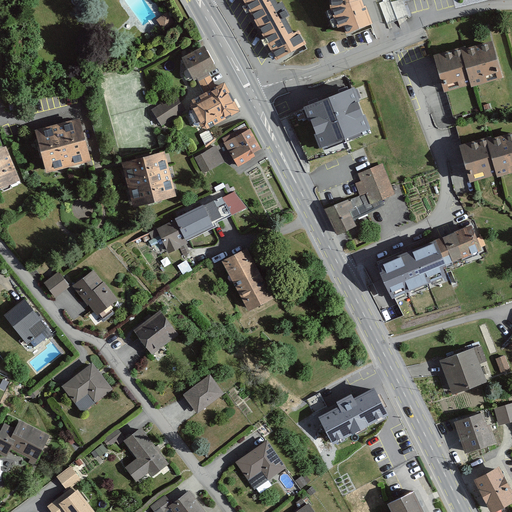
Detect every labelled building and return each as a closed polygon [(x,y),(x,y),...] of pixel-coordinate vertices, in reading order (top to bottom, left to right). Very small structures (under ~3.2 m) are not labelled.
[(307,45),(282,0),(242,0),(276,61),(307,45)] [(345,25),(347,31),(371,23),(362,0),(327,0),(328,2),(337,27),(345,25)] [(491,40),(434,56),(445,93),(502,77),(491,40)] [(204,46),(183,57),(195,80),(216,69),(204,46)] [(191,100),(190,105),(201,128),(207,129),(240,112),(224,83),(191,100)] [(354,88),(305,108),(322,150),(371,130),(354,88)] [(160,123),(182,110),(174,95),(152,108),(160,123)] [(84,118),(38,129),(48,172),(94,160),(84,118)] [(250,129),(225,143),(238,166),(256,156),(254,153),(262,149),(250,129)] [(511,132),(460,146),(470,183),(511,172),(511,132)] [(7,146),(0,149),(0,189),(21,181),(7,146)] [(194,157),(203,174),(224,162),(215,146),(194,157)] [(164,152),(123,162),(134,206),(175,196),(164,152)] [(395,195),(382,163),(357,173),(360,181),(355,183),(360,195),(366,193),(371,204),(382,200),(395,195)] [(371,204),(366,193),(360,195),(325,209),(337,236),(357,227),(354,221),(384,205),(382,200),(371,204)] [(175,219),(175,220),(186,240),(214,226),(203,205),(175,219)] [(169,253),(188,244),(186,240),(175,220),(156,229),(169,253)] [(472,227),(379,266),(394,302),(446,279),(442,269),(482,252),(472,227)] [(248,249),(223,262),(249,312),(274,299),(248,249)] [(95,269),(74,286),(97,317),(119,300),(95,269)] [(55,297),(70,286),(58,271),(43,283),(55,297)] [(53,335),(21,297),(1,313),(34,351),(53,335)] [(178,334),(160,310),(134,329),(152,354),(178,334)] [(478,349),(441,361),(452,395),(490,382),(478,349)] [(506,354),(497,356),(500,370),(509,368),(506,354)] [(114,389),(92,362),(61,386),(80,410),(85,411),(114,389)] [(224,394),(209,373),(179,394),(194,415),(224,394)] [(337,408),(319,417),(332,444),(387,415),(374,389),(354,399),(351,394),(335,403),(337,408)] [(511,403),(495,408),(499,426),(511,422),(511,403)] [(483,414),(455,424),(465,454),(496,443),(490,425),(487,425),(483,414)] [(50,436),(20,421),(11,440),(0,434),(0,455),(8,460),(13,450),(37,462),(50,436)] [(142,426),(124,439),(137,456),(121,467),(135,487),(149,476),(155,485),(175,470),(142,426)] [(271,438),(237,461),(257,490),(291,468),(271,438)] [(67,490),(81,479),(71,466),(57,477),(67,490)] [(511,490),(499,467),(475,480),(492,511),(495,511),(511,503),(511,490)] [(64,511),(58,504),(75,491),(73,487),(47,507),(51,511),(64,511)] [(64,511),(95,511),(78,489),(75,491),(58,504),(64,511)] [(201,511),(185,489),(165,504),(171,511),(201,511)] [(425,511),(416,492),(388,506),(391,511),(425,511)] [(320,511),(313,502),(298,511),(320,511)]
